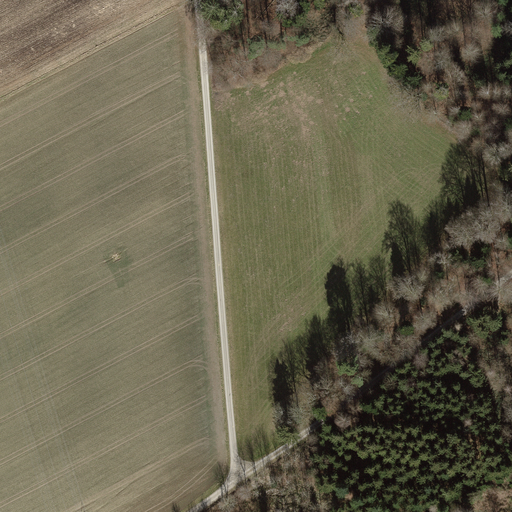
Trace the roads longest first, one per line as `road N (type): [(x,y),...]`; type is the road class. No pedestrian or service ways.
road 1 (track): [(237,478),(198,0)]
road 2 (track): [(511,272),(194,511)]
